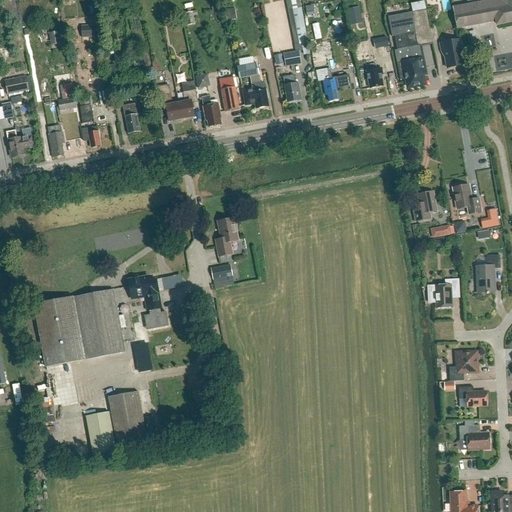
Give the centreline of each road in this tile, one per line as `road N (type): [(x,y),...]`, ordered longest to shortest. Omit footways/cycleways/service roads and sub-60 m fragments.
road 1 (secondary): [(0,188),(482,95)]
road 2 (residential): [(505,473),(497,334)]
road 3 (residential): [(511,209),(482,95)]
